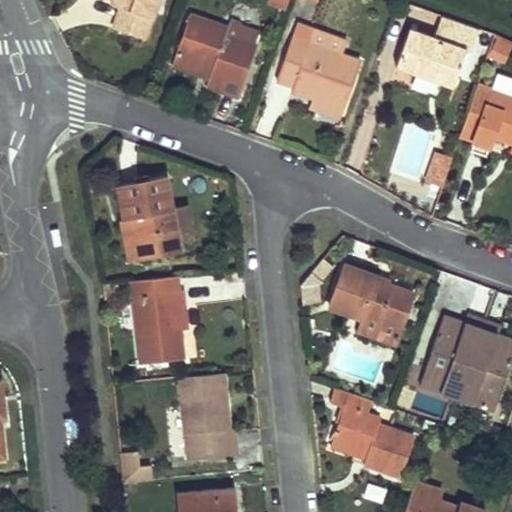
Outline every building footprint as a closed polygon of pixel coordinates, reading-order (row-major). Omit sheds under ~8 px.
[(111,0),(109,8),(118,11),(112,29),(142,39),(155,0),(111,0)] [(268,0),(268,3),(283,8),(286,0),(268,0)] [(407,27),(393,67),(449,86),(462,49),(469,51),(478,27),(440,14),(432,35),(407,27)] [(171,55),(209,70),(206,78),(220,84),(217,91),(234,97),(253,48),(221,35),(223,29),(186,15),(171,55)] [(253,48),(260,29),(228,17),(223,29),(221,35),(253,48)] [(275,77),(292,83),(290,90),(311,98),(340,108),(357,60),(339,53),(343,39),(311,28),(307,42),(289,37),(275,77)] [(171,55),(167,64),(206,78),(209,70),(171,55)] [(206,78),(203,85),(217,91),(220,84),(206,78)] [(511,94),(477,82),(462,126),(476,131),(473,140),(489,145),(492,135),(511,142),(511,144),(511,145),(511,94)] [(307,107),(337,118),(340,108),(311,98),(307,107)] [(476,131),(462,126),(459,134),(473,140),(476,131)] [(489,145),(473,140),(470,146),(486,152),(489,145)] [(451,155),(437,149),(427,179),(441,185),(451,155)] [(133,213),(140,254),(178,247),(165,174),(118,182),(124,215),(133,213)] [(124,215),(132,255),(140,254),(133,213),(124,215)] [(343,269),(335,290),(328,311),(362,323),(363,320),(399,333),(411,298),(375,285),(377,282),(343,269)] [(180,273),(134,278),(142,364),(184,360),(180,324),(179,307),(185,306),(183,288),(180,289),(180,273)] [(419,389),(492,414),(511,355),(511,341),(496,336),(466,326),(443,318),(419,389)] [(466,326),(496,336),(498,330),(469,319),(466,326)] [(395,344),(399,333),(363,320),(362,323),(360,330),(395,344)] [(181,374),(189,454),(232,450),(224,370),(181,374)] [(333,443),(357,452),(368,456),(365,465),(401,478),(414,442),(378,429),(381,422),(368,417),(372,404),(335,391),(329,407),(343,411),(336,431),(335,431),(330,443),(333,443)] [(355,458),(357,452),(333,443),(331,450),(355,458)] [(138,450),(120,452),(123,480),(153,478),(152,464),(140,465),(138,450)] [(355,458),(353,461),(365,465),(368,456),(357,452),(355,458)] [(404,511),(481,511),(451,502),(449,507),(437,502),(426,499),(429,490),(414,485),(404,511)] [(180,494),(181,511),(239,511),(239,507),(236,487),(180,494)] [(437,502),(440,494),(429,490),(426,499),(437,502)]
